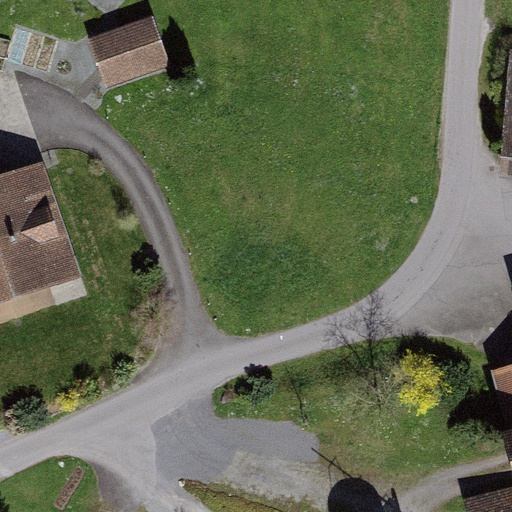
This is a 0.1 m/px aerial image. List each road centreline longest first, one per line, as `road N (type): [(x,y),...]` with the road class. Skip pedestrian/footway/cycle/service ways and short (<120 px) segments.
road 1 (track): [(0,461),(200,365),(384,314),(451,237),(458,0)]
road 2 (track): [(0,127),(17,123),(102,155),(151,210),(183,278),(200,365)]
road 3 (track): [(196,511),(74,428)]
